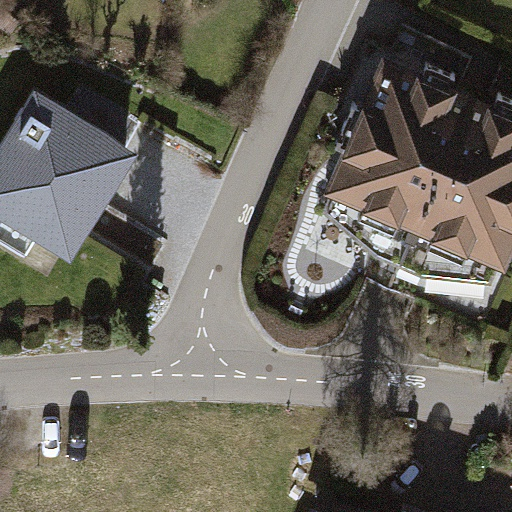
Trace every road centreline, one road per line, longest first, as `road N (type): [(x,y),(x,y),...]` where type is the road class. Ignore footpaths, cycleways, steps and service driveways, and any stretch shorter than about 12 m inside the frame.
road 1 (residential): [(332,0),(214,265),(198,373)]
road 2 (residential): [(511,403),(198,373)]
road 3 (residential): [(198,373),(0,386)]
